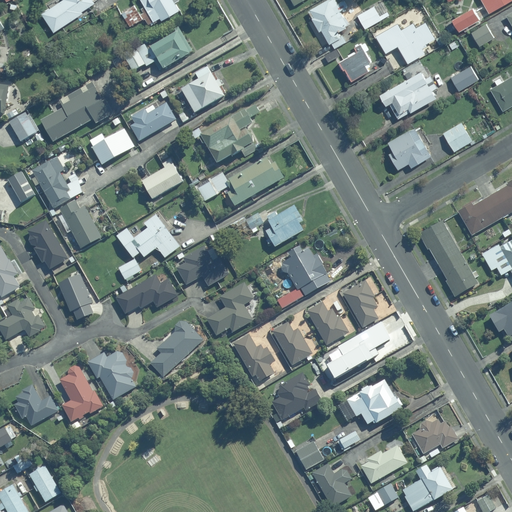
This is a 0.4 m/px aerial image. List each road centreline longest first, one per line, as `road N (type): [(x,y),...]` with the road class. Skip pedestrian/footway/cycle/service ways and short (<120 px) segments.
road 1 (tertiary): [(511,464),(376,223)]
road 2 (tertiary): [(376,223),(244,0)]
road 3 (residential): [(376,223),(511,144)]
road 4 (residential): [(64,341),(98,329),(128,334),(194,304)]
road 5 (residential): [(0,231),(64,341)]
